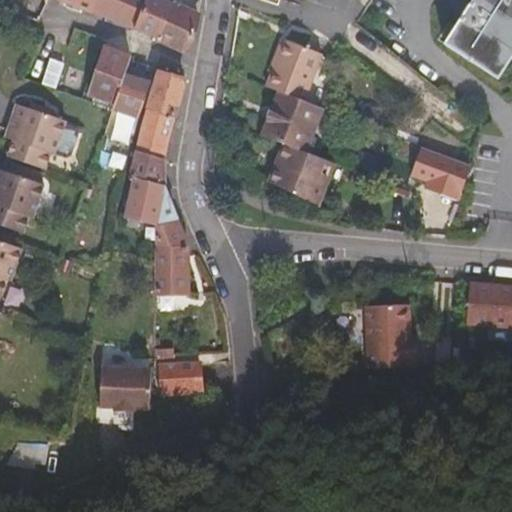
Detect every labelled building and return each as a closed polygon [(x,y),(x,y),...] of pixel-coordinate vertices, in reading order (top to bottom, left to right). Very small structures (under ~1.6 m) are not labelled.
[(49,0),(48,2),(84,16),(91,0),(49,0)] [(128,33),(140,0),(91,0),(84,16),(128,33)] [(140,0),(128,33),(154,43),(168,7),(150,0),(140,0)] [(190,58),(196,0),(171,0),(168,7),(154,43),(190,58)] [(511,0),(467,0),(439,44),(490,78),(511,44),(511,0)] [(280,87),(300,96),(315,53),(276,39),(261,80),(274,85),(280,87)] [(123,76),(126,66),(127,60),(100,53),(85,100),(90,101),(87,109),(110,117),(123,76)] [(33,89),(47,94),(55,74),(41,68),(33,89)] [(116,138),(131,143),(145,89),(136,86),(137,81),(123,76),(110,117),(100,144),(113,148),(116,138)] [(153,227),(174,222),(164,192),(161,160),(181,83),(153,76),(136,144),(128,183),(134,185),(125,219),(138,223),(153,227)] [(255,135),(261,138),(280,87),(274,85),(255,135)] [(297,152),(317,103),(300,96),(280,87),(261,138),(281,146),(297,152)] [(11,144),(5,160),(42,174),(48,157),(62,162),(70,157),(75,140),(78,141),(79,135),(71,132),(71,135),(60,132),(61,128),(14,111),(6,133),(13,138),(11,144)] [(13,138),(6,133),(3,140),(11,144),(13,138)] [(281,146),(269,178),(312,201),(327,164),(297,152),(281,146)] [(427,188),(459,202),(471,169),(446,156),(425,146),(414,172),(431,180),(427,188)] [(0,174),(0,227),(20,236),(25,220),(28,221),(39,190),(0,174)] [(410,216),(415,199),(399,192),(394,211),(410,216)] [(137,230),(138,223),(125,219),(124,227),(137,230)] [(186,290),(184,251),(175,227),(153,232),(153,266),(155,292),(186,290)] [(8,284),(18,252),(0,245),(0,293),(4,282),(8,284)] [(327,297),(330,276),(305,273),(310,296),(327,297)] [(511,307),(511,289),(467,287),(464,326),(511,328),(511,307)] [(347,304),(353,366),(403,361),(400,331),(394,331),(390,299),(347,304)] [(431,359),(445,357),(444,342),(429,343),(431,359)] [(198,386),(197,355),(179,355),(179,357),(157,357),(157,386),(198,386)] [(112,407),(115,407),(120,364),(99,362),(96,403),(112,405),(112,407)] [(147,406),(149,366),(120,364),(115,407),(132,409),(132,405),(147,406)]
